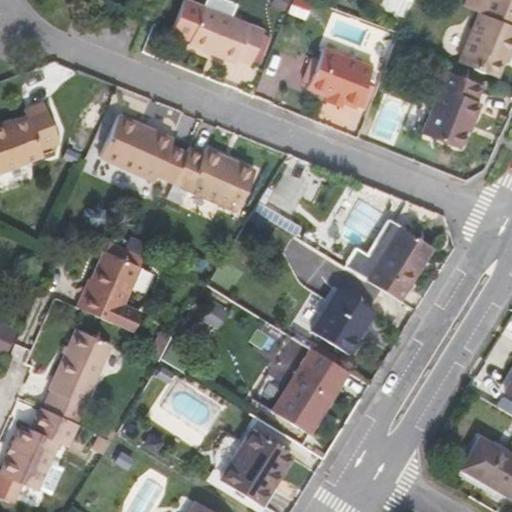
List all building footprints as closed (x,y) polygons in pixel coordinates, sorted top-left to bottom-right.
[(225,0),(204,0),(203,6),(187,0),(183,0),(171,32),(189,39),(187,43),(235,63),(237,58),(250,64),(251,62),(257,47),(263,32),(264,31),(231,17),(235,4),(225,0)] [(275,0),(273,6),(288,12),(292,0),(275,0)] [(299,0),(292,0),(288,12),(303,18),(308,3),(299,0)] [(412,0),(384,0),(384,1),(387,7),(406,15),(412,0)] [(479,12),(459,62),(496,77),(506,52),(508,53),(511,43),(511,0),(488,0),(483,13),(479,12)] [(272,36),(263,32),(257,47),(251,62),(260,66),(272,36)] [(306,88),(356,107),(372,67),(322,47),(306,88)] [(483,85),(441,68),(434,86),(439,88),(421,133),(459,149),(470,123),(472,124),(480,104),(476,103),(483,85)] [(0,171),(42,155),(40,150),(58,142),(43,102),(25,109),(26,112),(29,119),(0,129),(0,171)] [(107,110),(83,168),(130,187),(136,174),(97,157),(116,113),(107,110)] [(26,112),(0,121),(0,129),(29,119),(26,112)] [(154,181),(157,175),(173,182),(186,152),(170,145),(173,139),(118,114),(98,156),(154,181)] [(173,182),(166,196),(182,202),(188,189),(237,211),(255,170),(204,148),(202,152),(189,147),(186,152),(173,182)] [(382,254),(398,229),(387,222),(371,247),(382,254)] [(382,254),(367,280),(399,299),(431,246),(400,226),(398,229),(382,254)] [(104,251),(78,308),(114,324),(131,332),(139,314),(121,306),(139,266),(104,251)] [(200,262),(194,273),(206,281),(213,270),(200,262)] [(374,311),(337,288),(310,331),(347,354),(374,311)] [(228,313),(215,305),(206,320),(219,328),(228,313)] [(75,328),(39,407),(41,408),(75,423),(112,344),(75,328)] [(159,332),(154,342),(165,347),(170,337),(159,332)] [(165,347),(154,342),(147,355),(158,360),(165,347)] [(348,371),(311,348),(272,411),(308,434),(348,371)] [(511,398),(511,378),(503,393),(511,398)] [(66,446),(76,424),(75,423),(41,408),(30,429),(22,425),(0,474),(0,497),(12,503),(21,484),(35,490),(57,442),(66,446)] [(252,429),(220,481),(259,505),(291,454),(252,429)] [(511,497),(511,456),(479,438),(461,468),(511,497)] [(215,511),(196,500),(189,511),(215,511)]
